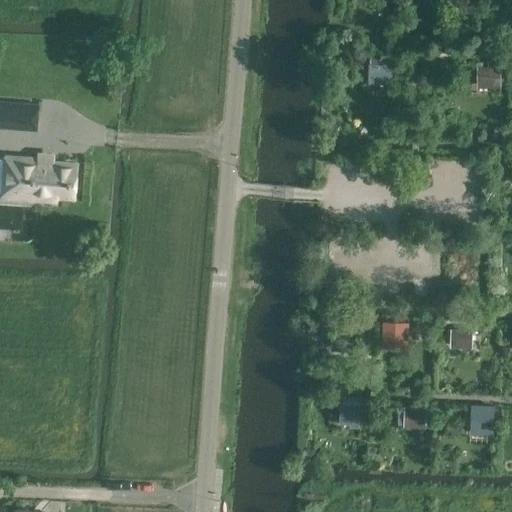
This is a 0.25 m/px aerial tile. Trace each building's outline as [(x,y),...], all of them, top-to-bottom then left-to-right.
[(370,61),(370,87),(391,87),(391,61),(370,61)] [(476,70),(476,94),(505,94),(505,70),(476,70)] [(36,131),(38,105),(37,105),(0,102),(0,127),(35,130),(35,131),(36,131)] [(78,164),(77,164),(16,159),(15,176),(5,175),(3,197),(57,201),(57,196),(75,197),(78,164)] [(450,328),(450,351),(474,351),(475,329),(450,328)] [(382,329),(382,351),(407,352),(407,330),(382,329)] [(342,407),(342,432),(362,432),(363,408),(342,407)] [(434,435),(434,408),(408,408),(408,435),(434,435)] [(471,411),(470,433),(495,434),(496,411),(471,411)]
